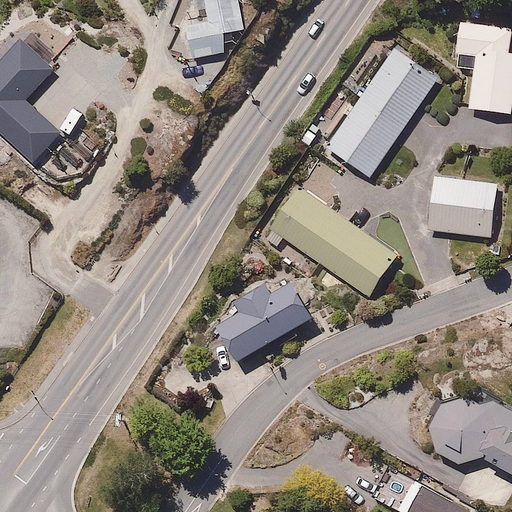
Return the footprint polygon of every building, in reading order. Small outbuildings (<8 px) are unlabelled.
[(244,30),(239,0),(194,0),(198,25),(182,28),(187,58),(226,52),(223,33),(244,30)] [(511,26),(458,22),(454,70),(474,72),(471,110),(511,113),(511,26)] [(55,72),(22,41),(0,65),(0,135),(31,164),(58,135),(25,105),(55,72)] [(439,78),(395,49),(329,150),(374,179),(439,78)] [(503,183),(435,175),(429,230),(497,238),(503,183)] [(293,181),(263,226),(372,297),(402,252),(293,181)] [(217,328),(236,362),(313,321),(293,285),(275,294),(270,284),(236,303),(242,315),(217,328)] [(511,415),(502,406),(488,399),(473,397),(453,399),(441,406),(432,417),(429,434),(435,450),(449,461),(466,463),(482,457),(511,473),(511,415)] [(394,511),(395,511),(468,511),(469,511),(412,480),(394,511)]
